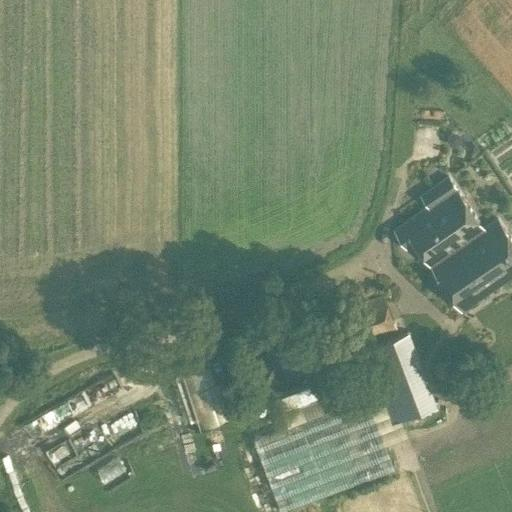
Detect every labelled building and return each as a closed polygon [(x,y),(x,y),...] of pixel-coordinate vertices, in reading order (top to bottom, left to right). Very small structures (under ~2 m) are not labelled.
[(420,195),(427,206),(405,221),(417,239),(414,241),(428,262),(482,227),(447,176),(420,195)] [(511,240),(497,219),(430,263),(461,309),(511,274),(511,240)] [(383,294),(366,300),(334,312),(349,347),(396,330),(383,294)] [(361,349),(377,391),(253,438),(280,510),(393,467),(371,407),(382,403),(389,423),(437,405),(409,330),(361,349)] [(310,362),(308,353),(304,344),(297,338),(288,333),(279,332),(269,334),(261,338),(254,345),(250,353),(248,363),(250,372),(254,381),(261,388),(270,392),(279,393),(289,392),(297,387),(304,381),(308,372),(310,362)]
